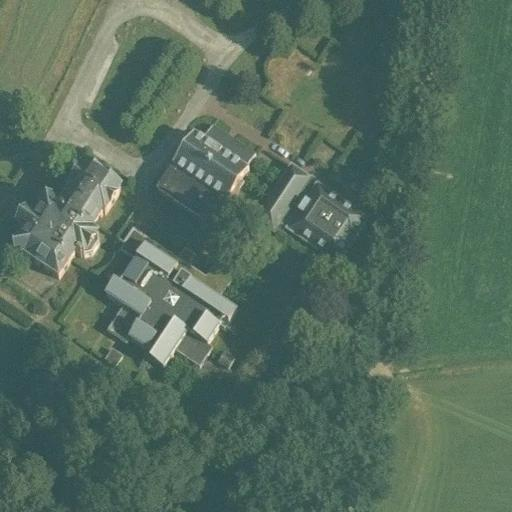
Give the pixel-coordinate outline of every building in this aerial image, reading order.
[(347,40),(370,54),(380,38),(358,24),(347,40)] [(255,160),(211,130),(203,143),(193,136),(171,170),(173,171),(158,192),(211,227),(221,211),(228,216),(233,208),(236,210),(242,200),(234,194),(249,172),(248,172),(255,160)] [(20,259),(24,258),(59,281),(76,254),(84,259),(92,258),(100,247),(98,238),(90,233),(103,214),(105,216),(120,193),(83,168),(68,191),(71,193),(62,207),(58,205),(57,208),(51,204),(43,205),(39,210),(40,214),(35,221),(26,215),(17,228),(26,234),(21,243),(17,243),(15,248),(16,256),(20,259)] [(280,227),(309,182),(309,181),(291,169),(254,223),(274,236),(280,227)] [(309,182),(280,227),(287,231),(286,232),(337,266),(367,221),(317,187),(316,187),(309,182)] [(206,278),(133,230),(118,252),(135,263),(123,281),(118,277),(105,297),(123,309),(106,333),(126,346),(129,341),(147,353),(144,358),(164,371),(175,353),(200,369),(213,350),(208,346),(219,329),(224,332),(238,312),(220,300),(236,276),(216,263),(206,278)] [(265,258),(292,275),(302,259),(276,242),(265,258)] [(217,256),(228,263),(235,252),(225,246),(217,256)] [(4,343),(13,350),(29,327),(16,318),(7,331),(11,333),(4,343)] [(105,363),(115,369),(122,359),(112,352),(105,363)] [(235,361),(224,354),(217,365),(228,372),(235,361)]
